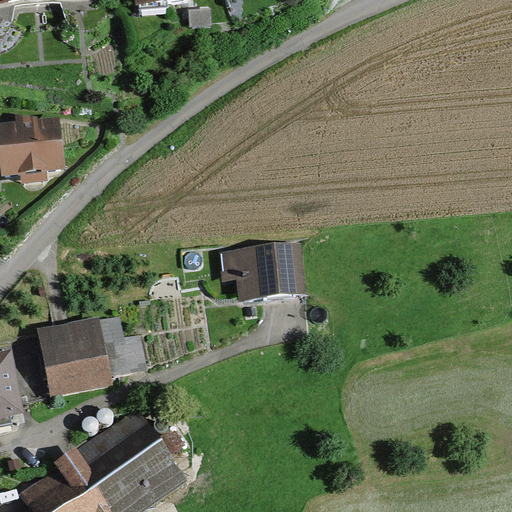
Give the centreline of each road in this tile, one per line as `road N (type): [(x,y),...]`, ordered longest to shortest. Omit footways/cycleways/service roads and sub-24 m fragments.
road 1 (residential): [(386,0),(199,102),(106,173),(0,284)]
road 2 (residential): [(283,330),(0,445)]
